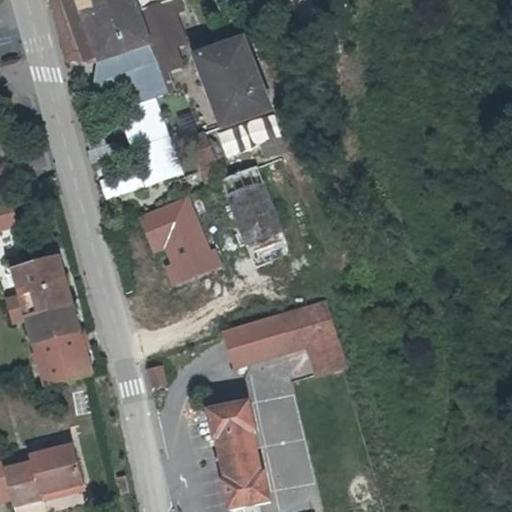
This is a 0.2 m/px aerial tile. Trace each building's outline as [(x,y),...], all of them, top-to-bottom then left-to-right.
[(95,69),(144,52),(149,51),(161,78),(157,80),(164,98),(177,93),(170,75),(182,71),(174,52),(185,47),(173,16),(182,12),(177,0),(36,0),(37,2),(38,5),(39,7),(40,7),(41,6),(59,59),(66,62),(83,61),(84,63),(88,65),(93,64),(95,69)] [(41,6),(40,7),(61,71),(95,69),(93,64),(88,65),(84,63),(83,61),(66,62),(59,59),(41,6)] [(201,63),(230,131),(273,111),(241,45),(226,52),(201,63)] [(156,80),(157,80),(161,78),(149,51),(144,52),(156,80)] [(156,80),(142,86),(150,104),(164,98),(157,80),(156,80)] [(344,108),(335,91),(289,114),(298,132),(344,108)] [(83,100),(71,104),(79,128),(91,124),(83,100)] [(273,140),(268,118),(249,122),(254,144),(273,140)] [(192,149),(197,165),(213,159),(208,144),(192,149)] [(283,234),(269,191),(237,202),(252,245),(283,234)] [(9,200),(0,202),(0,229),(15,226),(9,200)] [(191,200),(140,220),(154,255),(166,250),(172,266),(166,269),(173,287),(218,269),(191,200)] [(84,374),(51,259),(6,272),(38,387),(84,374)] [(306,351),(330,342),(318,309),(255,334),(267,366),(306,351)] [(255,334),(224,346),(235,379),(267,366),(255,334)] [(341,373),(330,342),(306,351),(317,381),(341,373)] [(145,402),(156,400),(152,385),(142,387),(145,402)] [(254,511),(262,510),(242,409),(220,413),(198,418),(216,511),(254,511)] [(0,468),(29,462),(28,456),(24,441),(0,447),(0,468)] [(41,494),(75,487),(67,447),(28,456),(29,462),(0,468),(0,501),(0,502),(2,511),(4,511),(43,503),(41,494)] [(76,497),(75,487),(41,494),(43,503),(76,497)]
